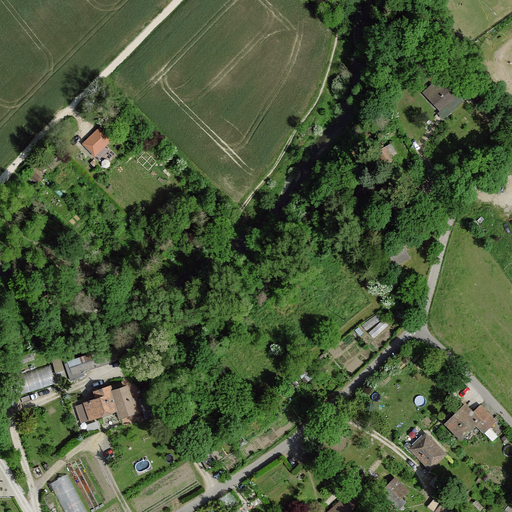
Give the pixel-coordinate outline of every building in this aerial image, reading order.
[(440,80),(425,93),(441,111),(456,98),(440,80)] [(101,128),(86,143),(97,155),(112,140),(101,128)] [(400,241),(377,253),(389,271),(410,259),(400,241)] [(73,375),(129,357),(125,344),(68,363),(73,375)] [(36,370),(42,387),(58,381),(52,364),(36,370)] [(301,377),(295,381),(301,391),(308,387),(301,377)] [(138,412),(129,386),(113,392),(112,386),(96,392),(98,400),(78,407),(83,422),(118,410),(121,418),(138,412)] [(468,406),(449,424),(463,439),(478,425),(486,433),(497,422),(483,407),(476,414),(468,406)] [(428,434),(413,449),(432,469),(448,454),(428,434)] [(89,511),(71,473),(53,481),(67,511),(89,511)] [(410,491),(397,478),(390,486),(403,499),(410,491)] [(446,505),(440,511),(454,511),(461,505),(447,492),(440,500),(446,505)] [(350,494),(330,511),(350,511),(360,504),(350,494)]
